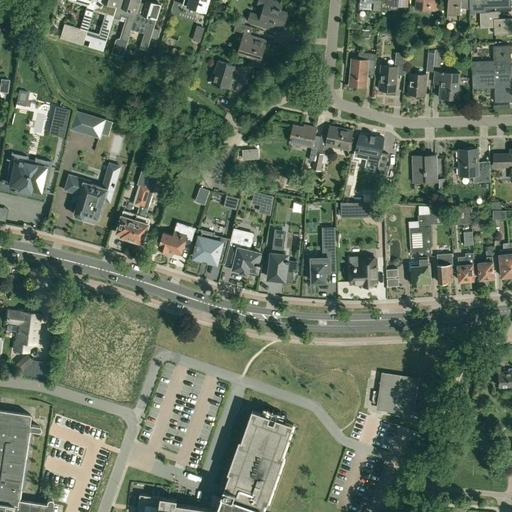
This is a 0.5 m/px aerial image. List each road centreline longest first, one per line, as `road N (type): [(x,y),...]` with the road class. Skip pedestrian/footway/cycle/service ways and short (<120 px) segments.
road 1 (primary): [(204,303),(253,321),(325,329),(511,319)]
road 2 (primary): [(511,307),(337,317),(204,303)]
road 3 (primary): [(204,303),(0,248)]
road 4 (residential): [(511,119),(392,120),(329,96)]
road 5 (unclassified): [(0,380),(46,387),(130,418)]
